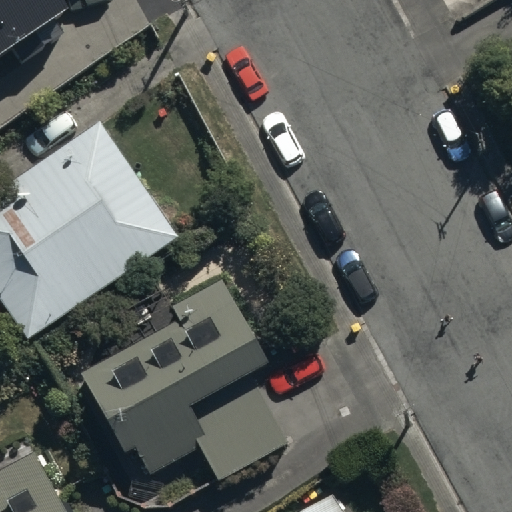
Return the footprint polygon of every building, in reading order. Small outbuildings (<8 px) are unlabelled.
[(0,0),(0,56),(70,8),(64,0),(0,0)] [(182,257),(102,142),(99,138),(58,166),(52,158),(32,172),(40,182),(0,209),(0,316),(31,362),(182,257)] [(181,333),(82,390),(125,480),(140,471),(152,491),(201,464),(222,499),(292,459),(257,402),(272,393),(224,296),(176,324),(181,333)] [(59,511),(35,469),(0,488),(0,511),(59,511)] [(346,511),(336,497),(313,511),(346,511)]
